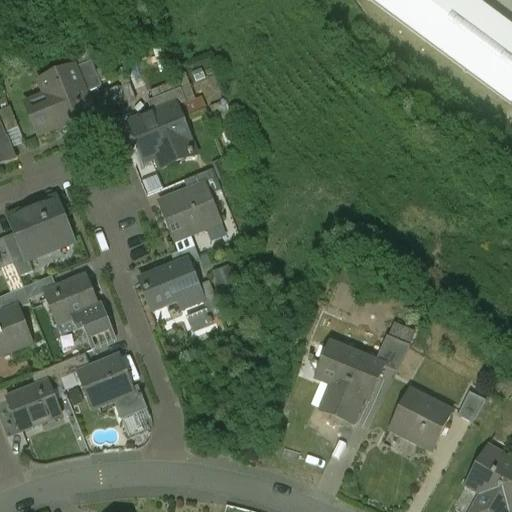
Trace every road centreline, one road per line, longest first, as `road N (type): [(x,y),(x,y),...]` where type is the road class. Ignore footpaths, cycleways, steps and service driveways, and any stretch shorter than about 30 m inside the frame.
road 1 (residential): [(167,474),(172,428),(74,167),(0,196)]
road 2 (residential): [(312,511),(244,487),(167,474)]
road 3 (residential): [(167,474),(116,475),(20,499)]
